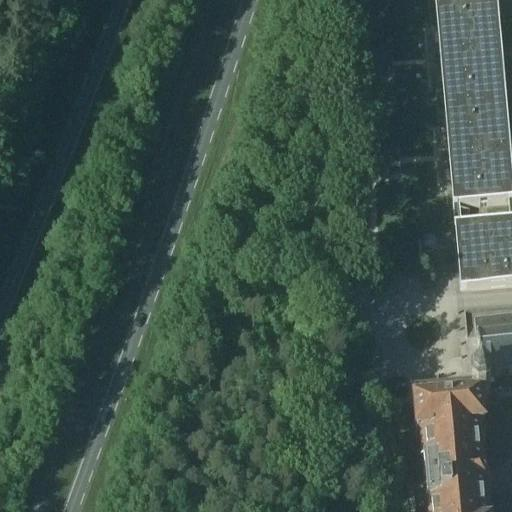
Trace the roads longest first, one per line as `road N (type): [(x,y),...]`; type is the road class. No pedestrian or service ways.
road 1 (primary): [(69,511),(249,0)]
road 2 (primary): [(121,0),(0,303)]
